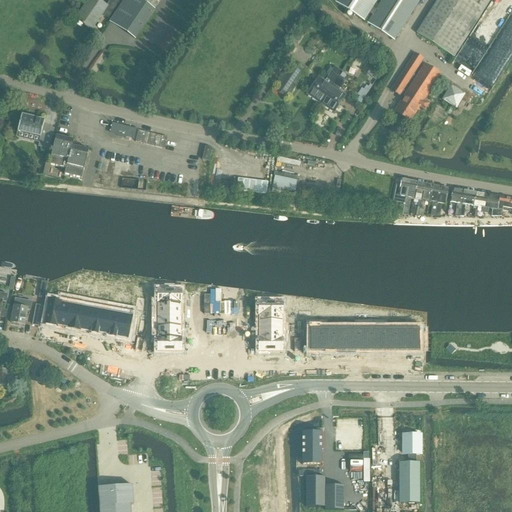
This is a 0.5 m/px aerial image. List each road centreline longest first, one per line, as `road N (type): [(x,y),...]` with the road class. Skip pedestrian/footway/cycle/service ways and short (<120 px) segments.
road 1 (track): [(511,221),(318,216),(178,201)]
road 2 (tertiary): [(221,134),(511,190)]
road 3 (tertiary): [(221,134),(0,83)]
road 4 (secondary): [(511,389),(293,388)]
road 5 (track): [(178,201),(0,175)]
road 6 (residential): [(113,393),(48,352),(0,339)]
